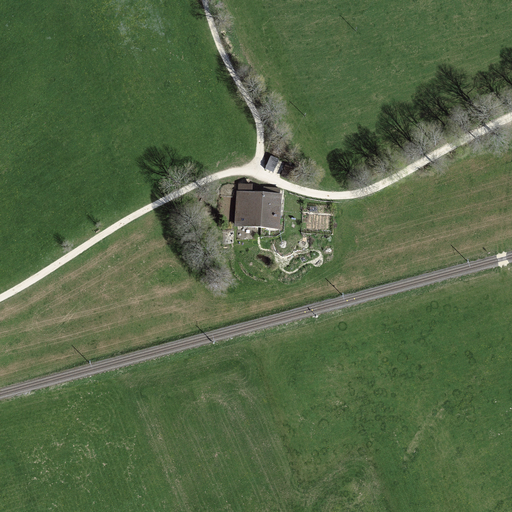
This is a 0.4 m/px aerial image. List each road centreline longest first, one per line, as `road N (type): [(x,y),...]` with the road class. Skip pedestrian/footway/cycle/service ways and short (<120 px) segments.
road 1 (track): [(260,170),(189,185),(0,298)]
road 2 (track): [(511,121),(366,195),(308,197),(260,170)]
road 3 (track): [(260,170),(247,123),(188,0)]
